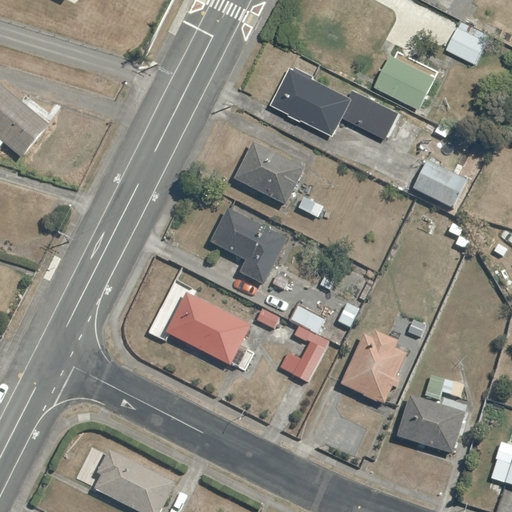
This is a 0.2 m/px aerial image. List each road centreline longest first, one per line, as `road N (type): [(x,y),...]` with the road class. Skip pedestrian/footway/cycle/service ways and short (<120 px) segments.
road 1 (unclassified): [(231,0),(50,357)]
road 2 (residential): [(50,357),(365,511)]
